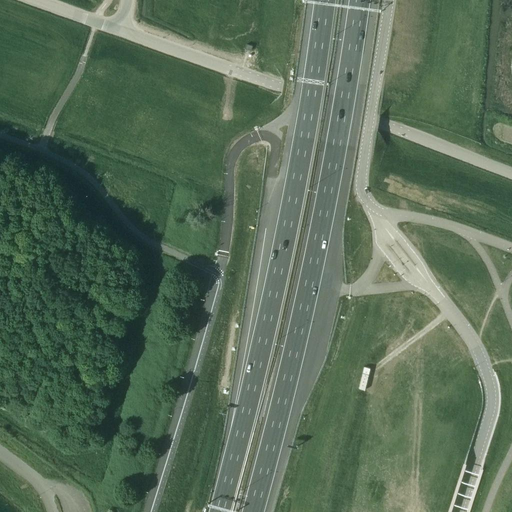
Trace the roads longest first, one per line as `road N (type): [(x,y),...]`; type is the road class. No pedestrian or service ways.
road 1 (motorway): [(324,0),(288,216),(218,511)]
road 2 (motorway): [(255,511),(310,282),(356,0)]
road 3 (unclassified): [(511,173),(36,0)]
road 4 (unclassified): [(147,511),(218,275)]
road 5 (unclassified): [(458,511),(491,393),(475,348),(431,290)]
road 6 (unclassified): [(375,210),(360,179),(387,0)]
road 7 (unclassified): [(375,210),(511,247)]
